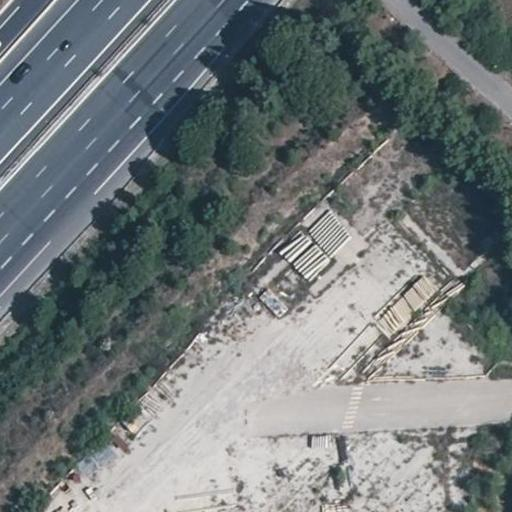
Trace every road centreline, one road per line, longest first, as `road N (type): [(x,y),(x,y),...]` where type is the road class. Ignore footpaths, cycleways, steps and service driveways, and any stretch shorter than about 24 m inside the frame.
road 1 (motorway): [(0,229),(208,0)]
road 2 (motorway): [(113,0),(0,121)]
road 3 (unclassified): [(398,0),(511,103)]
